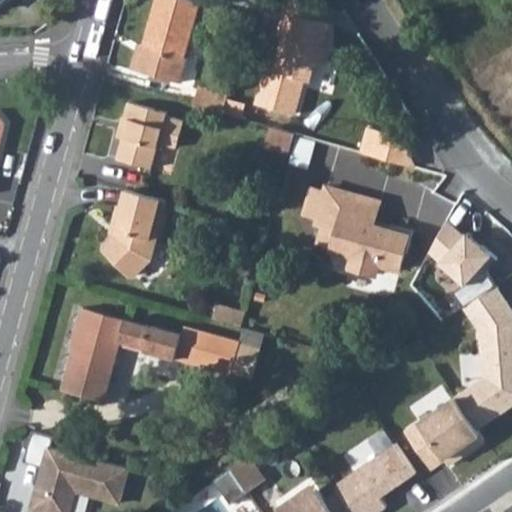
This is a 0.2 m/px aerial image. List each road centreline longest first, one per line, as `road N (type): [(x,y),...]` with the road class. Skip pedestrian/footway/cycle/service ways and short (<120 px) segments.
road 1 (tertiary): [(0,357),(79,68)]
road 2 (residential): [(368,0),(462,154),(511,206)]
